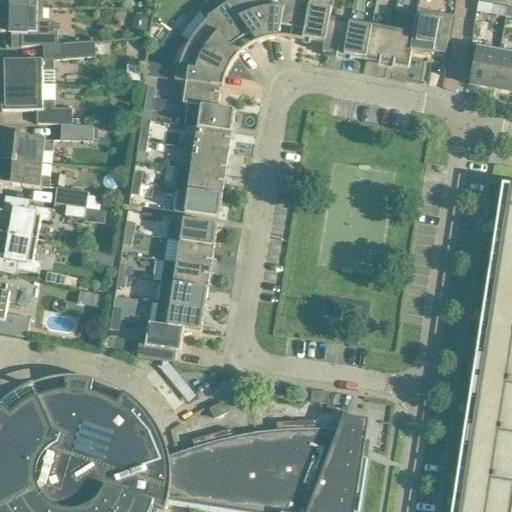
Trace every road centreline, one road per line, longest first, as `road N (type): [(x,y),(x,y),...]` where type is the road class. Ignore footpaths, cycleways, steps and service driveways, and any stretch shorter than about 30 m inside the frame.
road 1 (residential): [(421,389),(268,366),(244,344),(279,105),(286,91),(312,83),(423,103),(466,130)]
road 2 (residential): [(466,130),(421,389)]
road 3 (residential): [(421,389),(402,511)]
